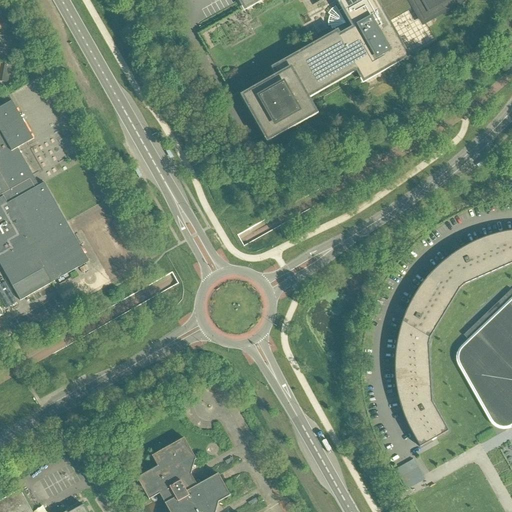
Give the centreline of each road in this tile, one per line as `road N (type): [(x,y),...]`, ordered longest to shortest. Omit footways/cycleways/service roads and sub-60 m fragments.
road 1 (primary): [(164,181),(61,0)]
road 2 (tertiary): [(511,110),(451,168),(353,235)]
road 3 (tertiary): [(147,358),(0,440)]
road 4 (primary): [(349,511),(281,390)]
